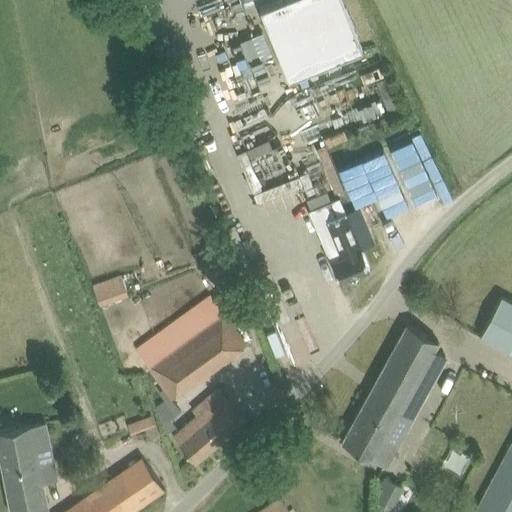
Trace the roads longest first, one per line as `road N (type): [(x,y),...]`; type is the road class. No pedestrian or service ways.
road 1 (unclassified): [(176,511),(335,353),(441,225),(511,162)]
road 2 (unknown): [(335,353),(292,247),(243,173),(198,0)]
